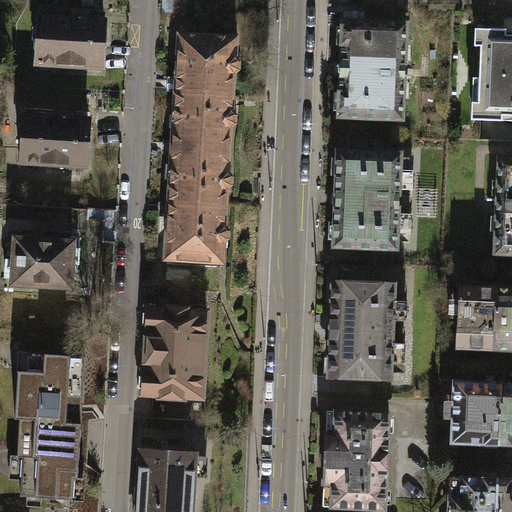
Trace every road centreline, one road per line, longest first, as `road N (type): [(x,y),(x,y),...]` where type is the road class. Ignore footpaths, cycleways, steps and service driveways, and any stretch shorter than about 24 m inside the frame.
road 1 (residential): [(294,0),(284,511)]
road 2 (residential): [(153,0),(122,354)]
road 3 (residential): [(122,354),(115,511)]
